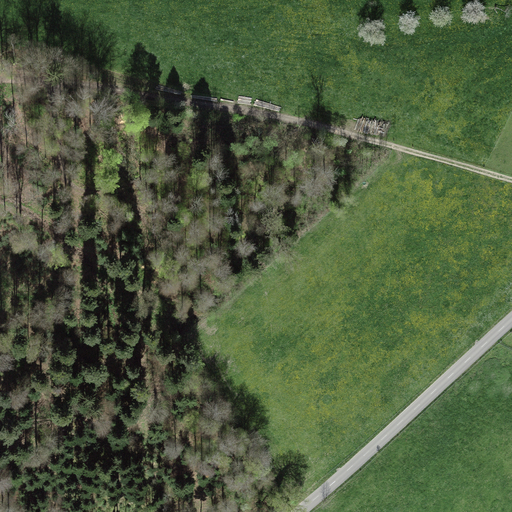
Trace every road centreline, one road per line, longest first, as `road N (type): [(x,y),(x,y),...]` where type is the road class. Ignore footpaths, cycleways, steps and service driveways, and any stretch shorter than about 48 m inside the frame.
road 1 (track): [(511,180),(182,101),(0,39)]
road 2 (tertiary): [(511,318),(300,511)]
road 3 (track): [(0,433),(202,392)]
road 4 (track): [(0,77),(182,101)]
